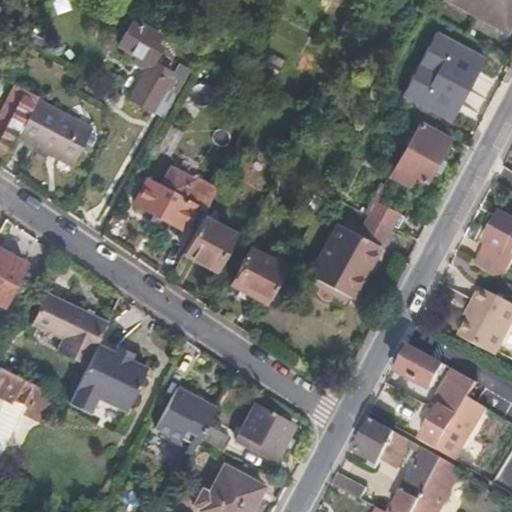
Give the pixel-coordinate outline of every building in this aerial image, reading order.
[(445,0),(475,16),(483,0),(445,0)] [(505,31),(511,17),(511,0),(483,0),(475,16),(505,31)] [(153,110),(174,73),(154,62),(163,46),(158,43),(162,35),(162,33),(144,24),(142,26),(133,21),(120,45),(137,55),(134,63),(147,70),(132,98),(153,110)] [(486,55),(437,32),(405,99),(454,123),(486,55)] [(18,137),(39,101),(39,98),(18,87),(0,117),(0,156),(5,159),(18,137)] [(36,147),(58,111),(39,101),(18,137),(36,147)] [(73,168),(93,132),(58,111),(36,147),(61,161),(73,168)] [(425,182),(449,137),(421,121),(414,134),(411,132),(405,143),(408,145),(391,176),(408,185),(413,175),(425,182)] [(205,210),(219,185),(194,172),(191,178),(169,166),(159,184),(147,178),(135,201),(160,215),(182,227),(195,205),(205,210)] [(399,211),(373,197),(364,212),(367,214),(391,226),(399,211)] [(364,276),(391,226),(367,214),(358,232),(337,222),(310,273),(337,288),(352,297),(358,286),(362,289),(367,279),(364,276)] [(511,222),(501,216),(491,234),(484,244),(486,246),(477,262),(505,278),(511,263),(511,222)] [(214,270),(234,233),(202,217),(183,253),(214,270)] [(306,255),(312,245),(300,238),(294,248),(306,255)] [(266,301),(285,266),(249,247),(230,282),(262,300),(266,301)] [(0,305),(4,307),(24,265),(0,252),(0,305)] [(468,314),(472,315),(462,334),(498,353),(511,327),(511,299),(485,284),(477,299),(476,299),(468,314)] [(108,323),(47,293),(33,321),(63,337),(64,339),(59,351),(87,365),(98,344),(108,323)] [(133,354),(118,346),(115,353),(98,344),(87,365),(68,401),(89,413),(97,398),(126,412),(148,369),(130,360),(133,354)] [(459,411),(467,397),(477,380),(409,344),(395,371),(431,389),(432,387),(437,390),(439,384),(435,382),(443,368),(451,373),(437,399),(443,402),(459,411)] [(0,366),(0,454),(26,402),(31,405),(40,388),(0,366)] [(186,461),(196,444),(200,438),(207,424),(215,408),(177,387),(156,428),(180,440),(182,437),(188,440),(179,457),(186,461)] [(455,459),(485,407),(474,401),(467,397),(459,411),(437,449),(455,459)] [(437,449),(459,411),(443,402),(421,440),(437,449)] [(235,440),(253,450),(275,462),(295,427),(257,406),(254,405),(235,440)] [(382,457),(395,432),(372,420),(356,453),(369,459),(367,463),(370,465),(377,468),(382,457)] [(223,451),(230,437),(207,424),(200,438),(223,451)] [(414,511),(442,458),(395,432),(382,457),(398,465),(408,448),(421,454),(391,511),(414,511)] [(440,511),(462,469),(442,458),(414,511),(440,511)] [(248,511),(253,503),(262,487),(223,466),(199,510),(203,511),(248,511)] [(361,498),(367,487),(340,473),(333,485),(361,498)]
